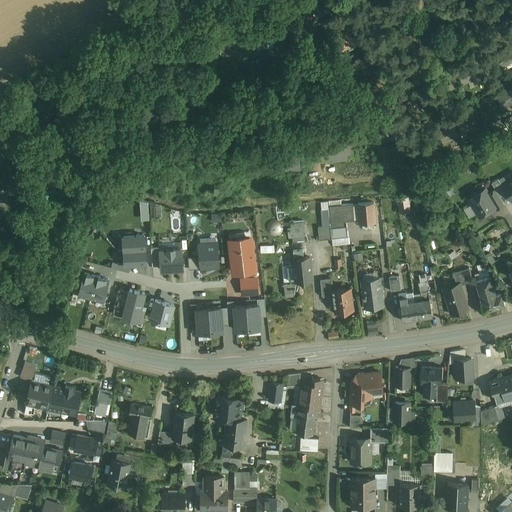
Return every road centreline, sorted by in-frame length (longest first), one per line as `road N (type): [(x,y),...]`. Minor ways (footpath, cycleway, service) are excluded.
road 1 (track): [(0,97),(185,0)]
road 2 (tertiary): [(338,351),(511,323)]
road 3 (tertiary): [(28,328),(187,363)]
road 4 (residential): [(331,511),(338,351)]
road 5 (tertiary): [(187,363),(338,351)]
